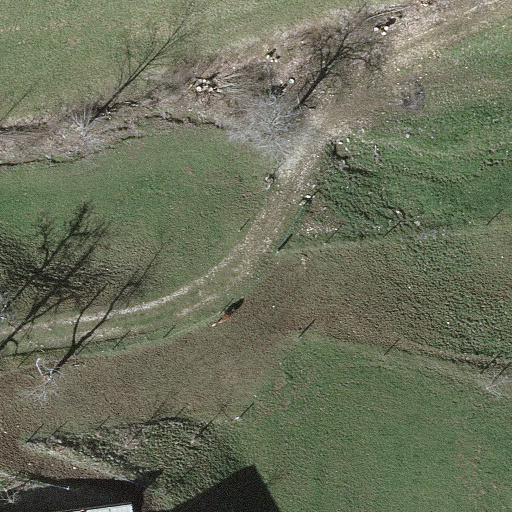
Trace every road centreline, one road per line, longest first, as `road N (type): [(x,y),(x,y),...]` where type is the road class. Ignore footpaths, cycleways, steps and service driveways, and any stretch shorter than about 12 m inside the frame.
road 1 (track): [(0,343),(122,322),(202,289),(260,231),(343,95)]
road 2 (track): [(343,95),(390,48),(497,0)]
road 3 (track): [(343,95),(511,82)]
